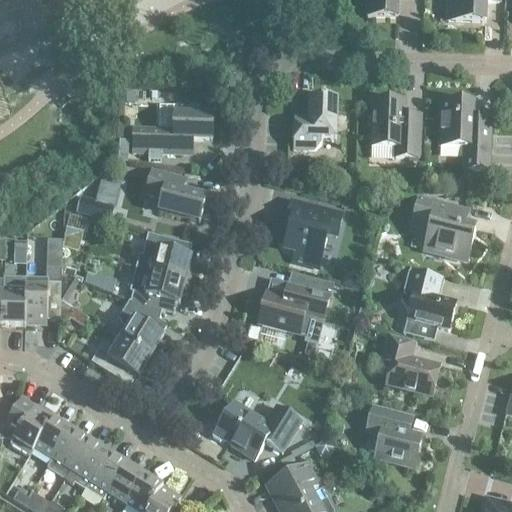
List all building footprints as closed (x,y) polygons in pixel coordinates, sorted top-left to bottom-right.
[(398,23),(398,1),(412,2),(411,0),(372,0),(373,5),(367,5),(367,22),(398,23)] [(461,0),(461,3),(448,3),(447,24),(484,25),(485,5),(498,5),(498,0),(461,0)] [(326,98),(309,98),(309,112),(311,115),(307,119),(306,118),(294,118),(293,153),(315,154),(321,148),(321,142),(336,143),(337,103),(326,102),(326,98)] [(405,105),(373,104),(371,150),(395,151),(395,161),(419,162),(420,126),(405,126),(405,105)] [(441,106),(441,123),(440,150),(464,151),(463,173),(489,174),(491,122),(474,122),(474,104),(461,104),(461,106),(441,106)] [(212,118),(203,118),(203,109),(175,108),(175,117),(174,117),(173,132),(132,131),(131,157),(148,157),(148,163),(160,164),(161,157),(193,159),(194,143),(212,144),(212,118)] [(118,178),(127,178),(128,151),(119,151),(118,162),(118,178)] [(144,199),(162,203),(158,215),(200,226),(206,201),(183,195),(187,182),(151,173),(144,199)] [(95,204),(80,200),(76,217),(111,226),(115,209),(95,204)] [(424,233),(428,239),(424,255),(466,266),(475,232),(466,230),(470,213),(418,200),(410,230),(424,233)] [(291,205),(286,224),(291,226),(284,252),(296,255),(293,265),(318,271),(327,237),(337,240),(342,219),(291,205)] [(151,275),(191,285),(194,273),(189,267),(191,260),(180,258),(183,246),(147,237),(142,256),(147,262),(154,263),(151,275)] [(14,254),(27,255),(27,245),(15,245),(14,254)] [(32,280),(32,267),(19,267),(19,280),(32,280)] [(59,323),(60,298),(61,272),(53,272),(48,277),(48,291),(25,291),(25,294),(24,326),(25,326),(47,326),(47,323),(59,323)] [(408,274),(404,293),(401,303),(414,325),(449,334),(454,315),(448,305),(435,301),(432,296),(436,281),(408,274)] [(181,300),(188,298),(191,285),(151,275),(148,287),(141,285),(134,287),(130,305),(129,304),(160,324),(161,324),(163,315),(165,316),(168,304),(179,307),(181,300)] [(4,281),(4,283),(3,329),(25,329),(25,326),(24,326),(25,294),(25,291),(25,282),(4,281)] [(300,291),(297,305),(266,297),(258,327),(299,337),(304,318),(323,323),(329,298),(300,291)] [(163,340),(153,334),(160,324),(129,304),(118,321),(121,328),(127,332),(121,342),(156,364),(163,353),(159,347),(163,340)] [(0,331),(0,341),(29,342),(29,332),(0,331)] [(386,389),(432,400),(439,370),(411,363),(415,348),(387,341),(383,359),(381,366),(392,368),(386,389)] [(142,374),(149,375),(156,364),(121,342),(114,352),(108,348),(101,349),(91,366),(122,385),(128,375),(138,381),(142,374)] [(263,359),(282,365),(286,349),(268,344),(263,359)] [(10,448),(29,460),(34,452),(50,425),(50,424),(32,413),(34,410),(21,402),(17,408),(4,430),(16,438),(10,448)] [(334,405),(326,406),(325,413),(330,416),(334,416),(336,412),(334,405)] [(0,441),(2,442),(2,433),(4,430),(17,408),(0,407),(0,441)] [(277,411),(266,427),(234,407),(222,426),(216,427),(211,435),(212,441),(220,446),(226,444),(242,454),(241,456),(254,464),(265,447),(282,457),(301,426),(277,411)] [(422,439),(406,435),(403,431),(406,420),(372,412),(367,433),(375,435),(373,443),(375,447),(378,447),(375,461),(414,471),(422,439)] [(52,463),(71,433),(52,421),(50,424),(50,425),(34,452),(52,463)] [(65,483),(89,445),(71,433),(52,463),(47,471),(65,483)] [(85,492),(107,456),(89,445),(65,483),(73,488),(74,486),(85,492)] [(103,504),(107,497),(126,467),(107,456),(85,492),(103,504)] [(126,509),(144,479),(126,467),(107,497),(126,509)] [(330,511),(326,503),(318,507),(311,493),(319,489),(307,468),(270,488),(283,511),(330,511)] [(126,509),(131,511),(148,511),(161,493),(163,490),(144,479),(126,509)] [(23,509),(28,502),(28,501),(30,497),(20,490),(12,503),(23,509)] [(184,511),(178,508),(179,505),(161,493),(148,511),(184,511)] [(28,502),(23,509),(27,511),(35,511),(38,508),(28,502)] [(511,511),(511,509),(487,503),(484,511),(511,511)]
